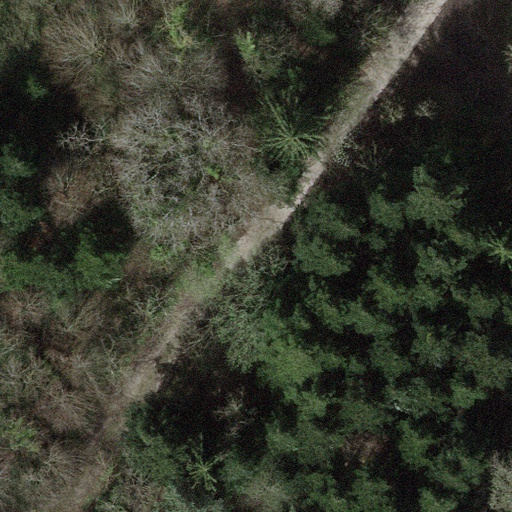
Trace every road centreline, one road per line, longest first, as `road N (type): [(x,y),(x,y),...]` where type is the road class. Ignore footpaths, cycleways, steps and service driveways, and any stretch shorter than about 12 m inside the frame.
road 1 (track): [(433,0),(70,511)]
road 2 (track): [(477,0),(511,171)]
